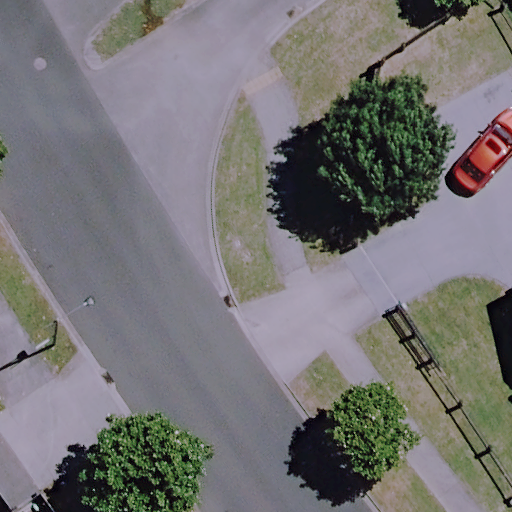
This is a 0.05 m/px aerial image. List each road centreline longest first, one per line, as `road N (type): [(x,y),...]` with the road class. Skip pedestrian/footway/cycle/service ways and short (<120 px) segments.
road 1 (tertiary): [(29,91),(307,511)]
road 2 (residential): [(29,91),(184,0)]
